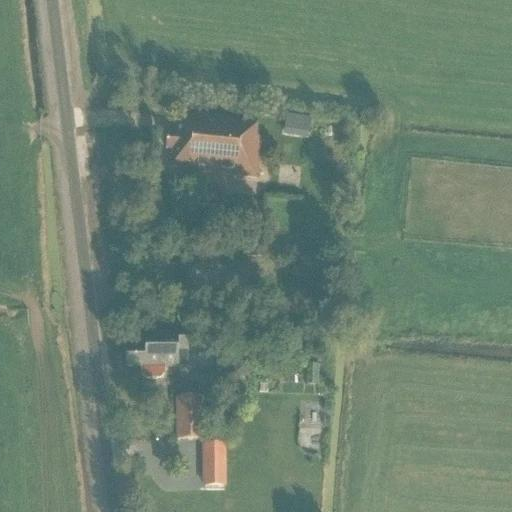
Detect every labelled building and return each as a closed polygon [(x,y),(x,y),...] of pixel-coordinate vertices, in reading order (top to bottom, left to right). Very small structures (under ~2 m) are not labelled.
[(287,113),(284,135),(310,139),(313,117),(287,113)] [(254,179),(258,139),(255,138),(256,122),(177,114),(175,134),(167,134),(166,150),(173,150),(171,167),(191,169),(191,172),(254,179)] [(302,150),(297,218),(318,219),(320,190),(322,190),(325,152),(302,150)] [(197,180),(183,179),(182,189),(196,191),(197,180)] [(247,293),(250,265),(188,260),(186,288),(247,293)] [(142,368),(142,376),(146,380),(160,380),(164,375),(164,367),(176,367),(176,354),(187,354),(187,336),(147,337),(147,349),(126,349),(126,368),(142,368)] [(309,363),(308,381),(319,381),(319,363),(309,363)] [(176,441),(203,441),(203,398),(176,398),(176,441)] [(204,467),(204,478),(222,477),(222,466),(204,467)]
